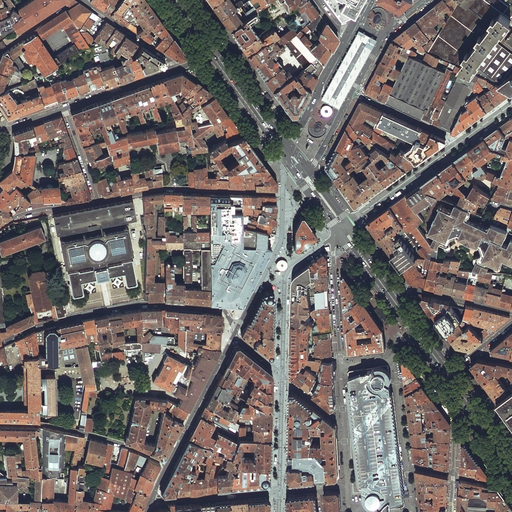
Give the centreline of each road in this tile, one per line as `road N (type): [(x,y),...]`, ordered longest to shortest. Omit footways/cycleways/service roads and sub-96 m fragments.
road 1 (residential): [(237,328),(221,308),(140,304),(40,324),(0,343)]
road 2 (residential): [(237,328),(152,497)]
road 3 (residential): [(282,192),(160,188),(97,202)]
road 4 (residential): [(152,497),(320,487)]
road 5 (residential): [(282,192),(281,238),(237,328)]
road 6 (tertiary): [(347,224),(456,145)]
road 7 (residential): [(338,232),(340,365)]
road 8 (primary): [(338,232),(415,337)]
road 9 (primary): [(210,53),(284,157)]
road 10 (primary): [(346,36),(288,143)]
road 11 (residential): [(64,109),(177,67)]
road 12 (residential): [(395,294),(416,289),(511,313)]
